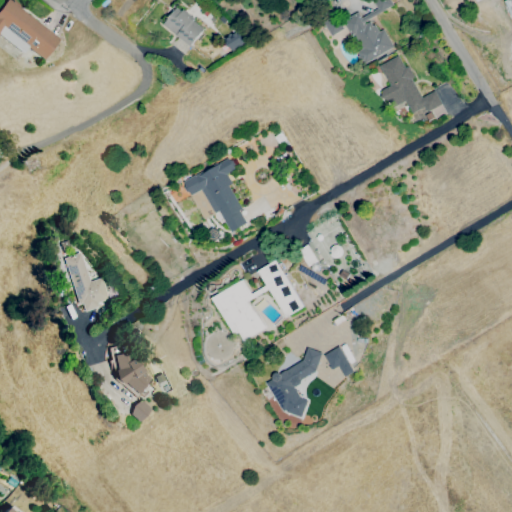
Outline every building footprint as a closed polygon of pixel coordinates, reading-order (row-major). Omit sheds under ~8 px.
[(370,0),(371,0),(380,12),(391,4),(388,0),(370,0)] [(0,12),(9,2),(61,43),(46,62),(5,29),(0,35),(0,12)] [(166,27),(192,49),(206,33),(194,23),(195,21),(185,11),(182,14),(179,12),(166,27)] [(360,13),(343,24),(338,16),(326,23),(335,38),(346,31),(368,66),(395,48),(385,31),(381,33),(377,26),(375,28),(372,22),(367,25),(360,13)] [(234,33),(223,43),(230,51),(241,42),(234,33)] [(400,58),(383,67),(394,87),(386,91),(397,109),(403,105),(410,119),(427,109),(430,114),(443,106),(436,93),(424,99),(400,58)] [(196,176),(232,157),(239,170),(230,175),(235,184),(230,187),(242,206),(240,208),(250,223),(235,233),(225,217),(220,220),(196,176)] [(308,245),(319,262),(317,264),(319,264),(321,266),(321,269),(320,271),(319,272),(316,273),(313,272),(312,270),(312,268),(312,267),(310,268),(299,252),(308,245)] [(81,254),(64,260),(78,306),(82,305),(84,313),(99,309),(98,305),(110,301),(103,279),(90,283),(81,254)] [(277,260),(306,307),(286,319),(262,279),(249,287),(255,297),(250,301),(268,328),(247,342),(241,333),(237,336),(215,299),(277,260)] [(346,377),(339,366),(333,370),(332,369),(331,369),(329,366),(330,366),(324,356),(339,347),(354,372),(346,377)] [(316,371),(301,380),(301,381),(300,384),(296,387),(293,386),(300,398),(307,400),(301,417),(287,412),(286,410),(284,411),(266,383),(272,379),(272,378),(273,374),(275,373),(279,374),(280,375),(280,374),(285,370),(286,371),(303,361),(307,348),(322,353),(316,371)] [(153,381),(138,398),(118,381),(115,356),(136,353),(137,361),(138,360),(147,373),(145,374),(153,381)] [(152,411),(141,424),(132,416),(134,407),(142,402),(152,411)]
